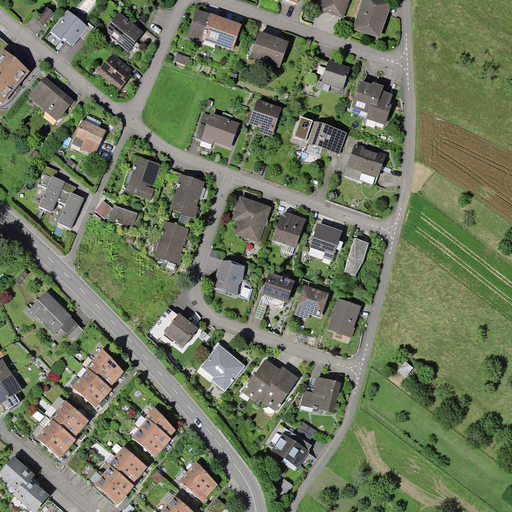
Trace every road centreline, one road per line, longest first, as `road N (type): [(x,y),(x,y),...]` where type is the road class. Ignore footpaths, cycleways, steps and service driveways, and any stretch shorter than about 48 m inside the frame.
road 1 (tertiary): [(255,511),(232,459),(145,356),(0,213)]
road 2 (residential): [(359,371),(243,331),(198,305),(192,278),(227,176)]
road 3 (residential): [(208,0),(404,65)]
road 4 (residential): [(227,176),(394,234)]
road 5 (residential): [(394,234),(410,159),(404,65)]
road 6 (residential): [(0,12),(130,122)]
road 7 (residential): [(359,371),(394,234)]
road 8 (residential): [(130,122),(183,0)]
road 9 (residential): [(97,511),(0,429)]
